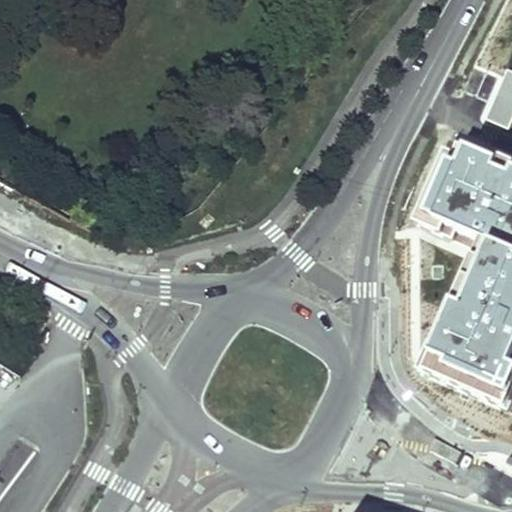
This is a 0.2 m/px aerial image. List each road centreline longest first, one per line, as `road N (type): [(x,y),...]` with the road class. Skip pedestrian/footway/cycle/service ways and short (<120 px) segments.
road 1 (unclassified): [(358,365),(367,252),(400,121)]
road 2 (unclassified): [(400,121),(295,253),(240,295)]
road 3 (primary): [(286,482),(319,491),(390,488),(503,511)]
road 4 (primary): [(508,511),(418,438),(358,365)]
road 5 (primary): [(240,295),(47,263)]
road 6 (primary): [(47,263),(130,350),(167,408)]
road 7 (primary): [(167,408),(219,452),(286,482)]
road 8 (tertiary): [(286,482),(332,427),(358,365)]
road 9 (primary): [(358,365),(293,317),(240,295)]
road 10 (tertiary): [(240,295),(167,408)]
